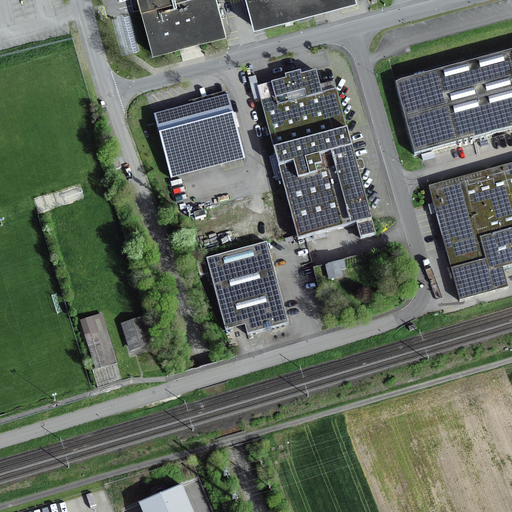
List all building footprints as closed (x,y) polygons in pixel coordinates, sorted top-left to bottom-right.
[(138,0),(152,54),(188,45),(226,34),(217,0),(138,0)] [(243,0),(248,19),(251,19),(253,26),(349,0),(243,0)] [(310,12),(297,16),(298,22),(312,18),(310,12)] [(511,47),(395,80),(414,152),(511,125),(511,47)] [(272,166),(352,145),(334,79),(320,83),(316,69),(302,72),(301,69),(284,73),(285,77),(258,84),(256,74),(248,76),(254,98),(260,97),(275,153),(269,154),(272,166)] [(189,103),(154,113),(171,177),(245,158),(237,127),(239,126),(235,111),(233,112),(228,94),(227,94),(226,90),(188,100),(189,103)] [(356,161),(352,145),(272,166),(276,181),(281,179),(298,240),(356,225),(360,239),(376,235),(359,171),(364,169),(365,168),(364,164),(363,160),(360,159),(356,161)] [(435,159),(433,152),(421,155),(423,162),(435,159)] [(511,161),(427,185),(432,202),(427,203),(430,213),(435,212),(459,301),(509,287),(503,267),(511,264),(511,161)] [(176,217),(209,209),(205,193),(172,201),(176,217)] [(196,220),(206,217),(204,211),(194,213),(196,220)] [(267,243),(196,261),(200,276),(210,273),(225,331),(245,326),(249,340),(254,338),(253,333),(265,330),(266,334),(268,333),(272,332),(271,328),(288,324),(272,262),(276,260),(275,253),(270,255),(267,243)] [(345,264),(344,261),(325,266),(328,280),(343,276),(341,271),(346,269),(346,267),(348,267),(347,263),(345,264)] [(102,315),(80,321),(94,369),(117,363),(102,315)] [(144,317),(121,323),(129,351),(152,345),(144,317)] [(192,511),(182,486),(167,492),(164,485),(150,491),(153,498),(138,504),(141,511),(192,511)]
